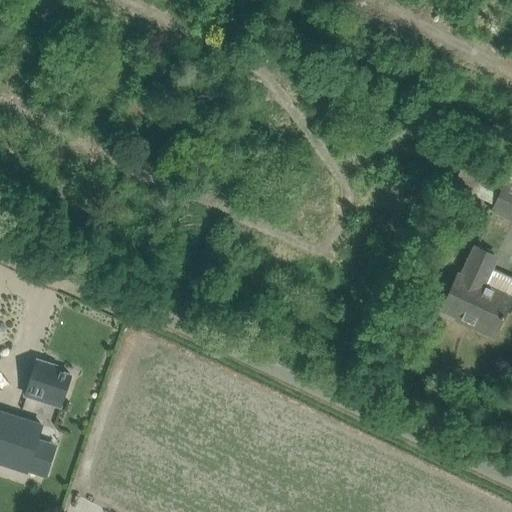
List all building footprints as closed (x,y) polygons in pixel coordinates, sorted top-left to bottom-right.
[(223,0),(216,17),(228,22),(239,0),(223,0)] [(442,10),(446,0),(457,5),(459,0),(431,0),(430,5),(442,10)] [(485,43),(507,0),(490,0),(472,37),(485,43)] [(331,25),(343,31),(353,8),(341,3),(331,25)] [(40,17),(37,26),(53,32),(57,23),(40,17)] [(118,20),(101,54),(126,67),(143,32),(118,20)] [(11,41),(0,57),(0,79),(3,81),(24,49),(11,41)] [(390,48),(385,58),(372,52),(364,68),(421,95),(434,68),(390,48)] [(316,122),(327,127),(346,83),(309,66),(300,87),(326,99),(316,122)] [(60,110),(78,73),(66,68),(48,104),(60,110)] [(225,109),(242,76),(230,70),(213,103),(225,109)] [(17,101),(30,106),(37,86),(24,81),(17,101)] [(119,144),(140,95),(118,86),(98,135),(119,144)] [(392,120),(398,100),(377,93),(370,113),(392,120)] [(351,145),(375,113),(362,104),(339,136),(351,145)] [(0,149),(9,132),(0,127),(0,149)] [(296,186),(307,167),(242,131),(234,146),(244,151),(237,163),(259,175),(263,168),(296,186)] [(232,199),(243,175),(221,165),(210,189),(232,199)] [(511,218),(511,184),(506,182),(493,209),(511,218)] [(407,200),(408,186),(387,185),(386,199),(407,200)] [(65,219),(71,203),(42,192),(36,208),(65,219)] [(148,206),(139,222),(150,228),(145,238),(155,243),(168,216),(148,206)] [(280,211),(276,225),(287,228),(291,214),(280,211)] [(399,281),(411,259),(378,240),(366,263),(399,281)] [(496,257),(475,247),(462,276),(458,274),(442,309),(494,333),(511,299),(482,285),(496,257)] [(57,366),(37,360),(26,394),(37,398),(39,393),(62,401),(71,375),(56,370),(57,366)] [(42,425),(0,411),(0,461),(28,471),(42,425)]
